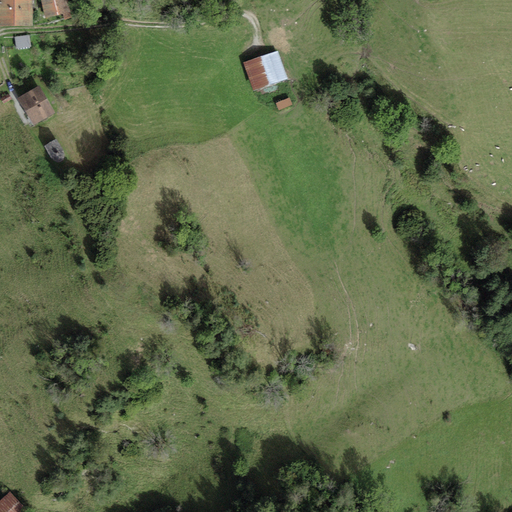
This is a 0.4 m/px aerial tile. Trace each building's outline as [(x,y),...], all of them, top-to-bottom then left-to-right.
[(31,0),(0,0),(0,30),(31,31),(31,0)] [(66,0),(38,0),(42,21),(70,16),(66,0)] [(29,40),(14,41),(14,52),(30,51),(29,40)] [(278,54),(245,66),(254,92),(288,81),(278,54)] [(35,86),(13,97),(28,126),(51,115),(35,86)] [(281,105),(283,112),(296,109),(294,102),(281,105)] [(50,138),(39,144),(46,158),(55,161),(59,154),(50,138)] [(25,511),(10,495),(0,503),(0,511),(25,511)]
